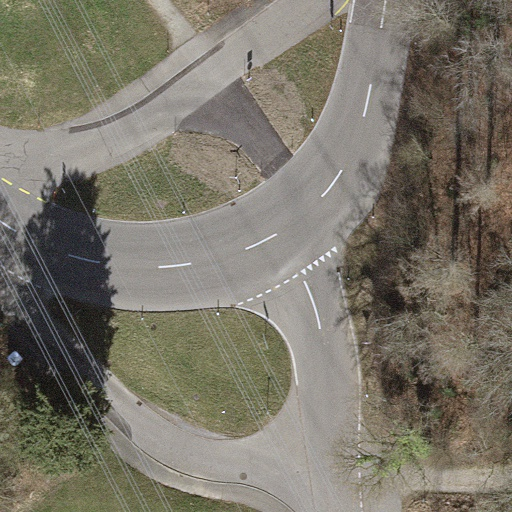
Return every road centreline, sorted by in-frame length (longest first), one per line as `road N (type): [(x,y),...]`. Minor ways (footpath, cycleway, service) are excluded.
road 1 (unclassified): [(270,232),(322,366),(334,511)]
road 2 (tertiary): [(270,232),(181,265),(107,265),(18,238),(0,223)]
road 3 (tertiary): [(368,0),(357,108),(323,187),(270,232)]
road 4 (track): [(329,480),(511,470)]
